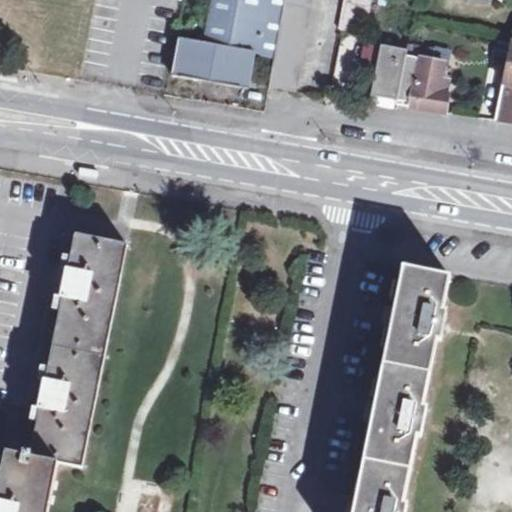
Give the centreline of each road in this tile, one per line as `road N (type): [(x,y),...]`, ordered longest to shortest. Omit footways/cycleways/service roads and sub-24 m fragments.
road 1 (unclassified): [(363,165),(0,103)]
road 2 (unclassified): [(0,131),(357,193)]
road 3 (unclassified): [(297,511),(357,193)]
road 4 (unclassified): [(357,193),(511,220)]
road 5 (unclassified): [(511,190),(363,165)]
